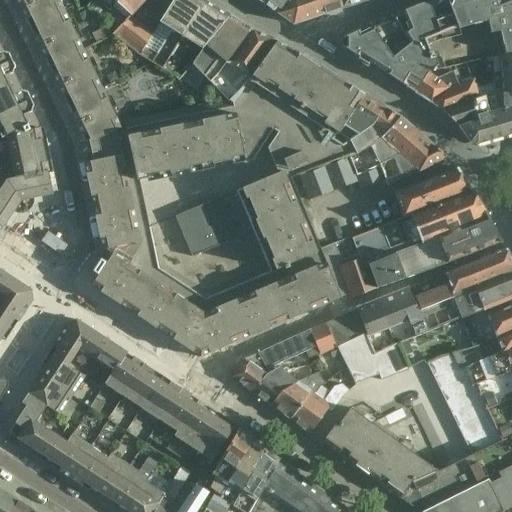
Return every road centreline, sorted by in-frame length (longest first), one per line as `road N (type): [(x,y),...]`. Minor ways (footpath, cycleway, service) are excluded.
road 1 (residential): [(387,511),(64,289)]
road 2 (residential): [(511,232),(463,155),(426,122),(232,0)]
road 3 (residential): [(0,5),(65,141),(84,224),(89,247),(64,289)]
